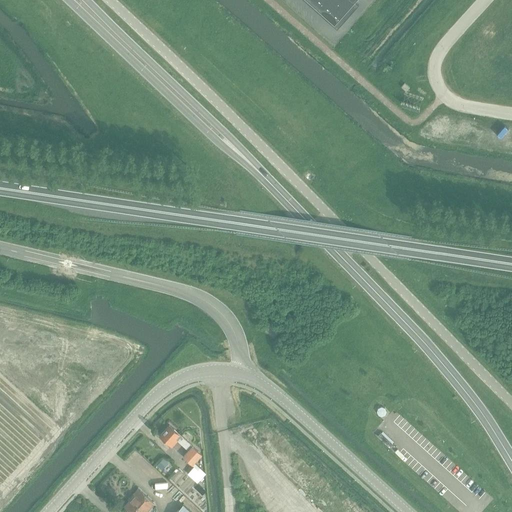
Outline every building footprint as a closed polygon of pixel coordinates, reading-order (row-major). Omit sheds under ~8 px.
[(307,0),(326,16),(325,17),(337,28),(352,11),(348,8),(355,0),(307,0)] [(401,87),(406,91),(409,87),(405,83),(401,87)] [(183,457),(192,465),(194,467),(188,474),(197,483),(206,473),(194,463),(202,455),(169,425),(159,436),(171,447),(178,441),(188,450),(183,457)] [(162,470),(168,463),(163,458),(157,465),(162,470)] [(130,511),(146,511),(153,504),(139,491),(125,507),(130,511)]
